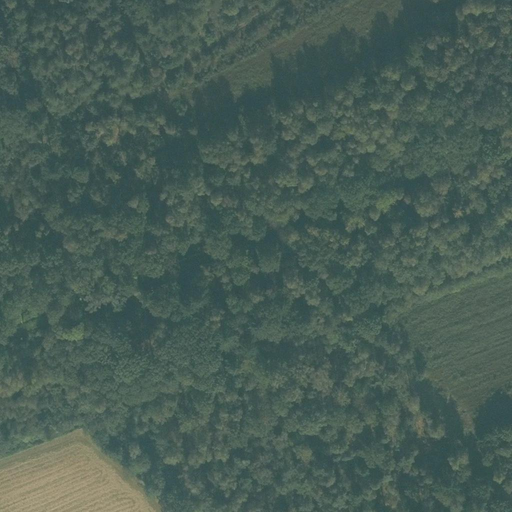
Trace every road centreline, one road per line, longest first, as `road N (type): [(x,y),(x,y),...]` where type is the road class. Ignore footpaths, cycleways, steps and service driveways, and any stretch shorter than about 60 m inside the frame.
road 1 (track): [(484,455),(176,108),(122,0)]
road 2 (track): [(511,248),(354,308)]
road 3 (track): [(157,77),(283,0)]
road 4 (track): [(484,455),(370,511)]
